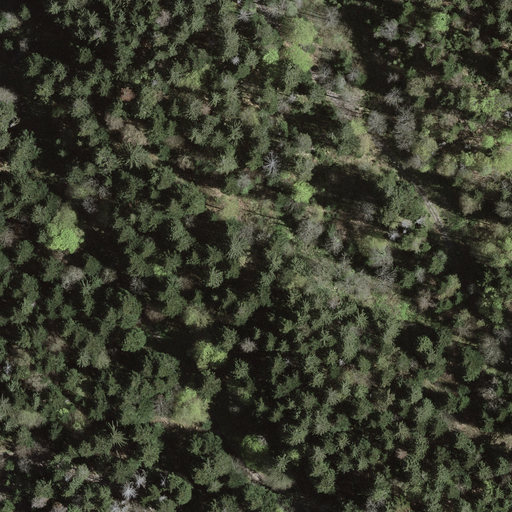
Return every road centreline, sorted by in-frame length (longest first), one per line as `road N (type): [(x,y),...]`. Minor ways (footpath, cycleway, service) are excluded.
road 1 (track): [(0,74),(222,441),(244,472),(306,511)]
road 2 (track): [(511,372),(457,276),(426,193),(292,58),(252,0)]
road 3 (track): [(165,511),(106,483),(0,454)]
